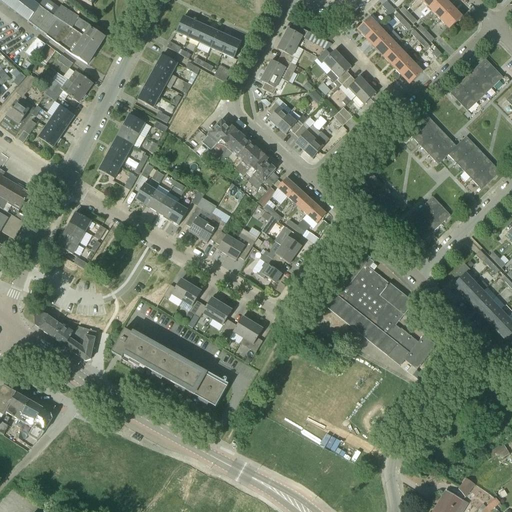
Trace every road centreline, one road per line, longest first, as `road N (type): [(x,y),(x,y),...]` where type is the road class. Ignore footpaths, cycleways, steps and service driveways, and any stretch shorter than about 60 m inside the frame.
road 1 (residential): [(349,215),(300,290),(275,310),(65,184)]
road 2 (tertiary): [(306,511),(90,385)]
road 3 (residential): [(317,185),(234,105),(290,0)]
road 4 (residential): [(65,184),(159,0)]
road 5 (residential): [(395,511),(396,452),(484,349)]
road 6 (residential): [(0,315),(65,184)]
road 7 (unclassified): [(0,489),(62,428),(90,385)]
road 8 (residential): [(416,275),(511,186)]
